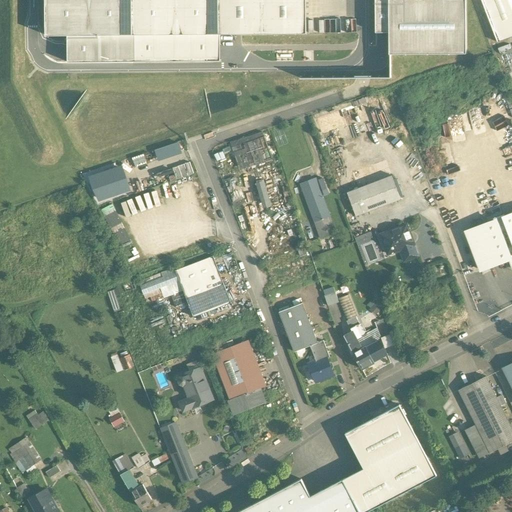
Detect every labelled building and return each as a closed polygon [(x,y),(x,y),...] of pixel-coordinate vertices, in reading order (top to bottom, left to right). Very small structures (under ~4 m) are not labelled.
[(131,61),(130,0),(44,0),(45,36),(68,36),(68,61),(131,61)] [(220,62),(219,36),(218,0),(130,0),(131,61),(220,62)] [(218,0),(219,36),(306,36),(305,0),(218,0)] [(390,52),(464,51),(463,0),(374,0),(375,32),(390,32),(390,52)] [(511,0),(480,0),(497,42),(511,36),(511,0)] [(331,19),(331,31),(357,30),(357,18),(331,19)] [(231,144),(240,171),(271,161),(262,133),(231,144)] [(173,168),(177,180),(193,174),(189,163),(173,168)] [(128,190),(120,168),(90,179),(101,199),(128,190)] [(392,177),(347,194),(356,217),(401,200),(392,177)] [(225,182),(234,202),(244,198),(235,178),(225,182)] [(301,185),(319,239),(335,234),(316,179),(301,185)] [(253,183),(255,190),(251,191),(256,209),(269,205),(261,180),(253,183)] [(144,264),(175,253),(160,211),(173,206),(167,191),(124,207),(144,264)] [(117,245),(129,240),(112,203),(101,208),(117,245)] [(511,214),(504,218),(503,215),(493,219),(494,221),(466,232),(480,270),(508,260),(511,269),(511,214)] [(406,226),(397,229),(396,228),(393,229),(392,231),(383,234),(385,239),(384,239),(383,242),(385,248),(389,250),(397,247),(399,251),(414,245),(415,245),(415,244),(413,244),(409,234),(411,234),(410,232),(409,233),(406,226)] [(414,245),(399,251),(404,263),(418,257),(414,245)] [(213,256),(175,270),(193,317),(209,311),(211,315),(216,313),(215,309),(231,303),(213,256)] [(123,283),(125,291),(136,288),(133,280),(123,283)] [(325,296),(328,306),(339,302),(337,299),(335,292),(325,296)] [(357,317),(348,295),(337,299),(339,302),(342,312),(346,322),(349,328),(359,324),(356,318),(357,317)] [(331,316),(342,312),(339,302),(328,306),(331,316)] [(317,343),(302,303),(279,312),(294,352),(310,346),(317,343)] [(366,348),(365,347),(361,349),(356,340),(364,335),(359,324),(349,328),(351,332),(344,336),(361,369),(374,363),(373,361),(366,348)] [(377,328),(364,335),(356,340),(361,349),(365,347),(366,348),(373,344),(372,343),(380,338),(377,328)] [(391,334),(381,338),(385,349),(395,345),(391,334)] [(317,343),(310,346),(316,361),(308,364),(311,370),(310,370),(308,373),(310,376),(312,377),(313,377),(315,382),(333,376),(326,358),(329,357),(323,341),(317,343)] [(373,344),(366,348),(373,361),(386,354),(379,341),(373,344)] [(240,343),(212,354),(229,400),(230,400),(234,412),(247,407),(247,405),(249,404),(250,406),(263,401),(240,343)] [(123,353),(110,358),(116,372),(135,365),(131,355),(125,357),(123,353)] [(511,363),(503,368),(511,386),(511,363)] [(200,370),(190,374),(189,373),(180,376),(180,378),(179,381),(180,384),(182,386),(183,385),(189,399),(179,403),(183,412),(212,400),(200,370)] [(511,441),(511,429),(485,376),(459,390),(490,453),(511,441)] [(399,405),(345,434),(363,469),(342,480),(358,511),(367,511),(436,476),(399,405)] [(116,407),(104,414),(111,427),(123,420),(116,407)] [(43,412),(38,416),(35,411),(26,417),(35,430),(49,421),(43,412)] [(196,478),(174,423),(160,429),(182,484),(196,478)] [(457,432),(449,436),(459,458),(467,453),(457,432)] [(41,460),(25,438),(12,447),(17,454),(12,457),(16,463),(19,461),(26,471),(33,466),(41,460)] [(138,454),(132,458),(139,469),(145,466),(140,458),(138,454)] [(125,455),(112,462),(120,475),(129,471),(134,468),(125,455)] [(150,462),(146,455),(140,458),(145,466),(150,462)] [(56,466),(46,472),(50,478),(60,472),(56,466)] [(129,471),(120,475),(130,492),(138,488),(129,471)] [(301,480),(239,511),(358,511),(342,480),(310,497),(301,480)] [(28,492),(24,484),(16,489),(21,496),(28,492)] [(138,488),(130,492),(139,508),(151,501),(147,493),(142,485),(138,488)] [(46,490),(29,499),(36,511),(54,511),(57,510),(46,490)]
